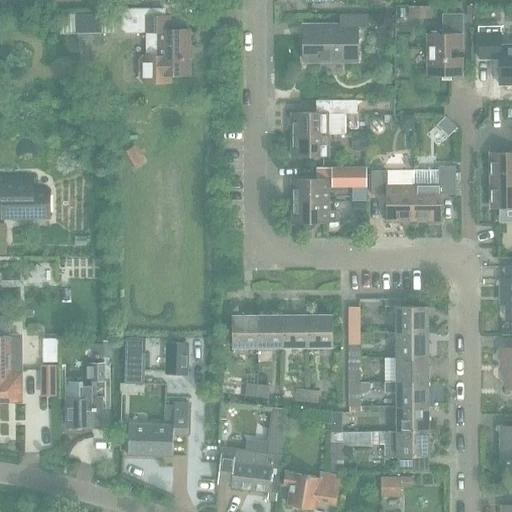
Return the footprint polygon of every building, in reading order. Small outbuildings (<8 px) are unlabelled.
[(442,13),(442,19),(442,33),(426,33),(426,75),(463,75),(462,13),(442,13)] [(357,27),(367,27),(367,15),(341,15),(341,26),(302,26),(303,60),(357,60),(357,27)] [(189,75),(189,30),(170,30),(170,17),(143,17),(143,32),(147,32),(147,57),(143,57),(139,60),(139,78),(143,81),(170,82),(170,75),(189,75)] [(511,85),(511,45),(501,45),(501,27),(479,26),(479,59),(499,59),(499,85),(511,85)] [(355,100),(332,100),(321,100),(321,112),(290,112),(290,134),(328,134),(344,134),(344,113),(356,113),(355,100)] [(328,134),(290,134),(291,156),(328,156),(328,134)] [(490,206),(511,205),(511,151),(490,152),(490,206)] [(438,166),(438,170),(413,170),(413,184),(413,222),(439,222),(439,194),(455,194),(455,166),(438,166)] [(291,179),(292,201),(329,200),(329,185),(366,185),(366,167),(322,167),(322,178),(291,179)] [(387,222),(413,222),(413,184),(413,170),(371,170),(371,194),(387,194),(387,222)] [(29,189),(0,189),(0,221),(4,221),(4,229),(50,229),(50,204),(33,204),(33,195),(29,195),(29,189)] [(292,222),(329,222),(339,222),(339,214),(336,211),(329,211),(329,200),(292,201),(292,222)] [(511,277),(500,278),(500,294),(506,294),(506,317),(511,316),(511,277)] [(348,307),(348,333),(359,333),(359,307),(348,307)] [(396,332),(428,332),(428,307),(396,307),(396,332)] [(257,347),(257,315),(232,315),(232,347),(257,347)] [(282,347),(282,315),(257,315),(257,347),(282,347)] [(282,315),(282,347),(307,347),(307,315),(282,315)] [(307,315),(307,347),(332,347),(332,315),(307,315)] [(0,399),(20,400),(20,359),(10,359),(10,336),(8,336),(8,325),(0,325),(0,399)] [(396,332),(396,357),(428,357),(428,332),(396,332)] [(359,344),(359,333),(348,333),(348,344),(359,344)] [(187,338),(169,338),(169,368),(187,368),(187,338)] [(511,347),(500,348),(500,364),(506,364),(507,388),(511,387),(511,347)] [(139,356),(121,356),(121,386),(139,386),(139,356)] [(428,382),(428,357),(396,357),(396,382),(428,382)] [(66,397),(67,428),(102,427),(101,397),(96,397),(96,380),(103,380),(103,364),(91,364),(91,385),(82,385),(82,380),(70,380),(70,397),(66,397)] [(349,382),(360,382),(360,370),(349,370),(349,382)] [(397,407),(428,407),(428,382),(396,382),(384,381),(384,393),(397,393),(397,407)] [(360,395),(360,382),(349,382),(349,395),(360,395)] [(245,394),(257,396),(258,384),(246,383),(245,394)] [(270,385),(258,384),(257,396),(268,397),(270,385)] [(305,401),(306,390),(294,388),(293,399),(305,401)] [(319,391),(306,390),(305,401),(317,402),(319,391)] [(172,403),(172,425),(128,423),(127,455),(172,456),(173,435),(187,436),(187,403),(172,403)] [(281,463),(287,408),(273,406),(267,453),(236,449),(231,487),(269,491),(273,462),(281,463)] [(397,431),(429,431),(428,407),(397,407),(397,431)] [(328,432),(341,431),(341,420),(328,421),(328,432)] [(511,425),(501,426),(502,461),(511,460),(511,425)] [(341,445),(341,431),(328,432),(328,445),(341,445)] [(429,431),(397,431),(383,431),(383,456),(429,456),(429,431)] [(336,505),(341,476),(320,472),(319,477),(286,472),(283,485),(292,487),(289,505),(315,509),(316,502),(336,505)] [(380,497),(400,497),(400,487),(412,487),(412,478),(380,478),(380,497)]
